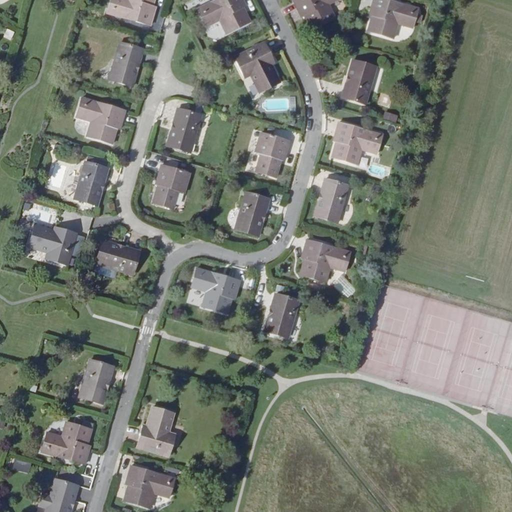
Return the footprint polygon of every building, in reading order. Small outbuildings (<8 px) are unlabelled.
[(111,0),(107,13),(151,25),(156,8),(152,7),(154,0),(111,0)] [(217,0),(197,10),(206,27),(220,21),(227,34),(250,22),(243,8),(246,6),(242,0),(217,0)] [(295,0),(294,1),(301,17),(304,16),(311,30),(335,18),(328,5),(337,0),(295,0)] [(394,38),(398,24),(412,28),(418,10),(404,6),(383,0),(373,0),(369,15),(372,16),(368,31),(394,38)] [(109,80),(133,87),(144,50),(120,43),(109,80)] [(260,93),(280,82),(271,65),(274,63),(264,43),(235,58),(245,78),(251,75),(260,93)] [(342,98),(366,105),(376,68),(353,61),(342,98)] [(77,118),(91,122),(87,137),(113,145),(117,129),(120,130),(125,112),(82,99),(77,118)] [(167,146),(190,153),(201,117),(178,110),(167,146)] [(357,165),(362,150),(376,154),(382,136),(338,123),(333,141),(336,142),(332,158),(357,165)] [(261,154),(256,172),(276,178),(282,160),(284,161),(290,142),(261,134),(255,152),(261,154)] [(85,163),(75,199),(97,207),(109,170),(107,169),(109,163),(88,157),(86,163),(85,163)] [(158,185),(153,203),(174,209),(179,191),(184,193),(190,175),(162,166),(156,185),(158,185)] [(325,180),(314,217),(338,224),(348,187),(325,180)] [(235,230),(259,237),(269,200),(246,193),(235,230)] [(67,210),(62,228),(78,233),(83,215),(67,210)] [(46,259),(67,266),(76,235),(55,228),(54,231),(35,226),(29,247),(47,253),(46,259)] [(115,270),(133,275),(140,252),(103,241),(96,264),(97,265),(115,270)] [(330,268),(345,272),(350,254),(307,241),(302,258),(305,259),(300,275),(326,282),(330,268)] [(115,270),(97,265),(95,273),(113,278),(115,270)] [(206,292),(202,307),(228,314),(232,299),(235,299),(240,282),(197,269),(192,288),(206,292)] [(288,338),(299,302),(276,295),(265,332),(288,338)] [(79,397),(103,404),(113,368),(90,361),(79,397)] [(137,447),(168,457),(175,435),(168,433),(174,414),(152,408),(146,427),(144,426),(137,447)] [(42,452),(84,464),(89,447),(87,446),(91,431),(92,426),(83,424),(82,428),(66,423),(62,437),(47,433),(42,452)] [(91,453),(88,462),(94,465),(98,455),(91,453)] [(30,474),(32,464),(14,460),(12,470),(30,474)] [(129,485),(124,501),(150,508),(154,493),(169,498),(174,479),(131,467),(126,484),(129,485)] [(48,505),(45,511),(70,511),(79,485),(55,479),(51,493),(45,491),(42,503),(48,505)]
